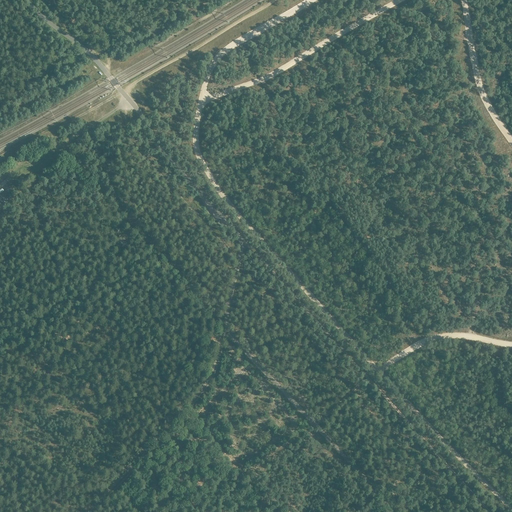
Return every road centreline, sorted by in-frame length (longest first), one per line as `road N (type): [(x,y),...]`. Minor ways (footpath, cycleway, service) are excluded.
road 1 (unclassified): [(392,511),(228,331),(241,237),(94,58),(26,0)]
road 2 (track): [(379,371),(214,184),(195,146),(208,72),(221,53),(306,0)]
road 3 (track): [(488,511),(241,237)]
road 4 (track): [(0,297),(55,256),(43,226),(158,263),(172,245),(231,225)]
road 5 (track): [(225,322),(204,385),(89,511)]
road 6 (track): [(402,0),(278,71),(201,98)]
road 7 (track): [(238,260),(127,137),(123,123),(134,106)]
road 8 (track): [(276,511),(249,471),(366,376)]
road 9 (track): [(379,371),(511,507)]
road 10 (track): [(122,92),(273,0)]
road 11 (track): [(128,99),(37,162),(0,176)]
road 12 (unknown): [(464,0),(477,79),(511,140)]
road 13 (track): [(0,158),(120,90)]
